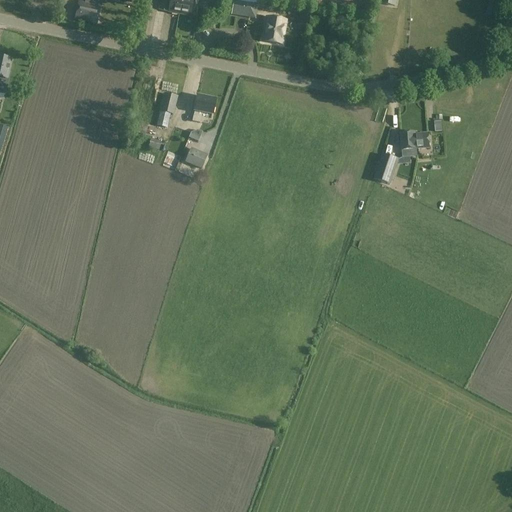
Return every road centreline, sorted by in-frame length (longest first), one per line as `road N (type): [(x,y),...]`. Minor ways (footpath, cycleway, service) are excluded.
road 1 (tertiary): [(511,55),(409,82),(341,88),(144,49)]
road 2 (tertiary): [(144,49),(0,19)]
